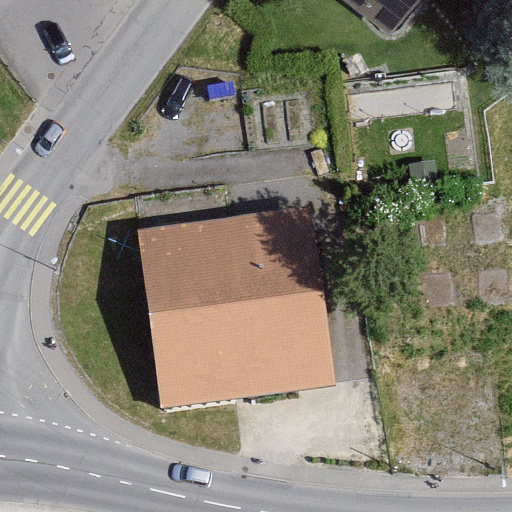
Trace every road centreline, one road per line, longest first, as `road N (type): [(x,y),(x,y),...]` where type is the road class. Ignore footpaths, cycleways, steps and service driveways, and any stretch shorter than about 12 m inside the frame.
road 1 (tertiary): [(175,0),(0,237)]
road 2 (tertiary): [(270,511),(0,453)]
